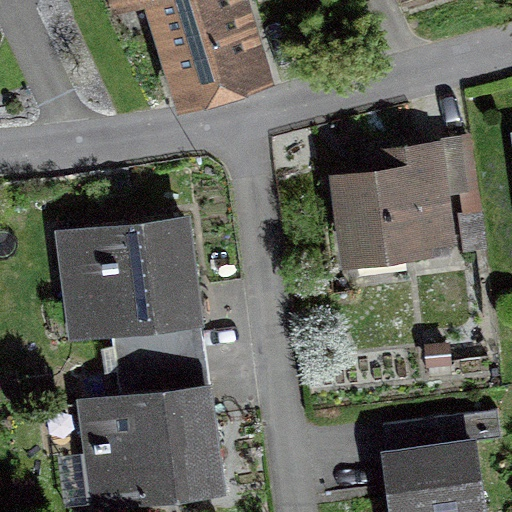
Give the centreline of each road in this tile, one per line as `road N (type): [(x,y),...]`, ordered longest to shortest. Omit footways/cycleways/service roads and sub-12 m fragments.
road 1 (residential): [(299,511),(239,119)]
road 2 (residential): [(511,52),(239,119)]
road 3 (residential): [(239,119),(0,149)]
